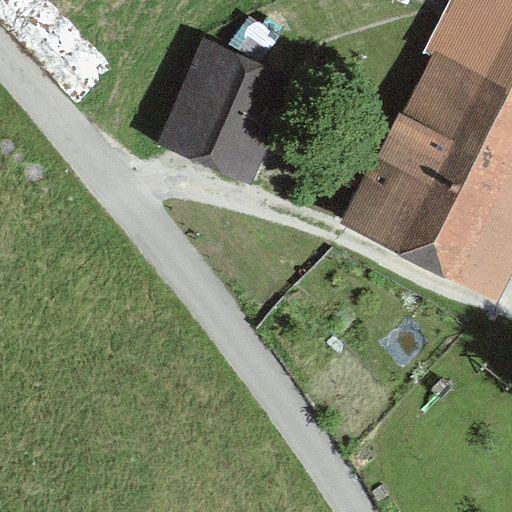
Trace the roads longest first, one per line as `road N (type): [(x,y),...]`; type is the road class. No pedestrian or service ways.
road 1 (unclassified): [(357,511),(208,300),(0,51)]
road 2 (track): [(101,171),(257,200),(473,297),(511,302)]
